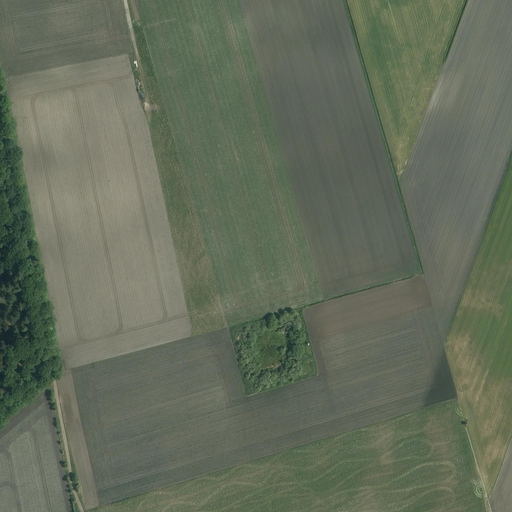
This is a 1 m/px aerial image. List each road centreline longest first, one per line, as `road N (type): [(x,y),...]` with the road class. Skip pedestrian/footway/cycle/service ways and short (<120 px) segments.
road 1 (track): [(0,118),(50,366)]
road 2 (track): [(81,511),(50,366)]
